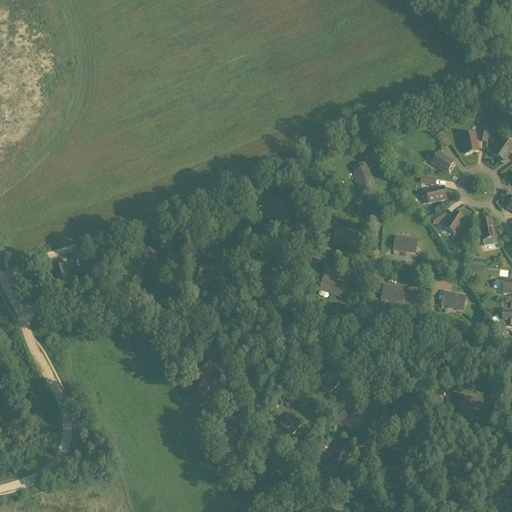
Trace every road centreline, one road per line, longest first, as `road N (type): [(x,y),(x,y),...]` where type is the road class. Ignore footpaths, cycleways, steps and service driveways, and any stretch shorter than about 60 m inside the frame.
road 1 (track): [(6,305),(511,366)]
road 2 (track): [(0,279),(127,231),(338,263),(371,261),(470,283)]
road 3 (track): [(0,487),(48,470),(69,435),(65,411),(0,279)]
road 4 (track): [(359,347),(376,401),(355,511)]
road 5 (track): [(494,209),(476,213),(459,204),(451,186),(457,168),(474,157),(493,160),(506,174),(502,202)]
